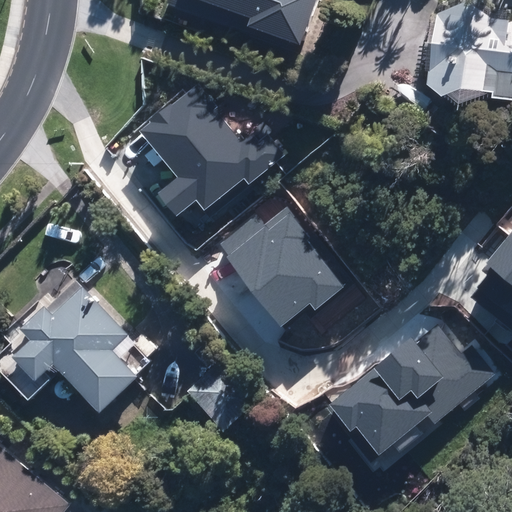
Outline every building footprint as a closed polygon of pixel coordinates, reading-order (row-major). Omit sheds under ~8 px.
[(186,0),(185,3),(308,48),(326,0),(186,0)] [(511,17),(496,17),(496,12),(447,10),(441,82),(460,94),(478,87),(506,88),(506,96),(511,96),(511,17)] [(48,298),(44,302),(40,298),(7,331),(15,338),(0,352),(0,360),(35,396),(58,372),(54,368),(65,356),(114,404),(148,369),(124,345),(138,331),(81,275),(53,303),(48,298)] [(267,395),(224,353),(193,385),(236,427),(267,395)] [(72,511),(86,496),(0,426),(0,511),(72,511)]
